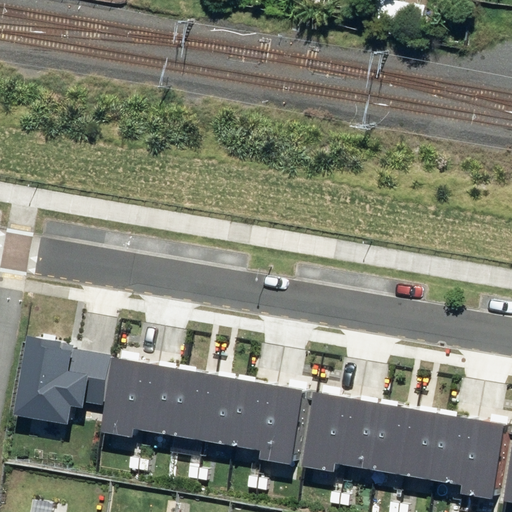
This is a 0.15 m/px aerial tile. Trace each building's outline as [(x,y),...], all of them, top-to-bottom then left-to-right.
[(427,8),(376,1),(373,21),(425,27),(427,8)] [(71,343),(28,336),(15,415),(69,424),(73,404),(102,409),(110,357),(70,350),(71,343)] [(145,432),(156,365),(121,359),(109,434),(143,440),(145,432)] [(185,370),(156,365),(145,432),(174,436),(185,370)] [(185,370),(174,436),(204,441),(216,375),(185,370)] [(246,381),(216,375),(204,441),(235,446),(246,381)] [(246,381),(235,446),(266,451),(277,386),(246,381)] [(310,391),(277,386),(266,451),(265,460),(298,465),(310,391)] [(346,466),(357,399),(323,393),(310,469),(345,474),(346,466)] [(386,404),(357,399),(346,466),(375,471),(386,404)] [(386,404),(375,471),(406,476),(406,475),(417,409),(386,404)] [(447,415),(417,409),(406,475),(436,480),(447,415)] [(447,415),(436,480),(467,486),(478,420),(447,415)] [(511,426),(478,420),(467,486),(466,494),(499,500),(511,426)]
